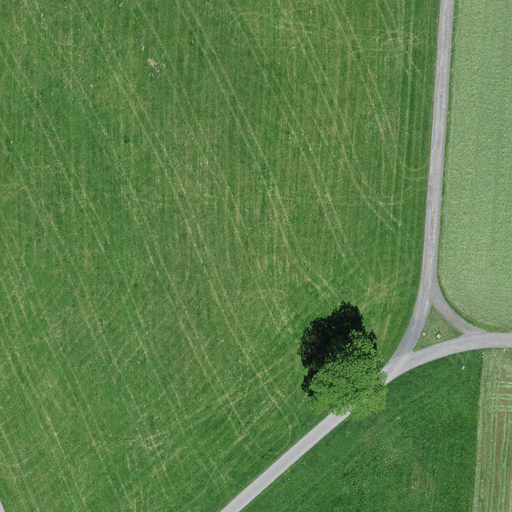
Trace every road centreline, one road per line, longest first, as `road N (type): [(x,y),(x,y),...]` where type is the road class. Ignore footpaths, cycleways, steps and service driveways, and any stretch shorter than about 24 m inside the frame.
road 1 (unclassified): [(424,283),(444,0)]
road 2 (unclassified): [(393,369),(229,511)]
